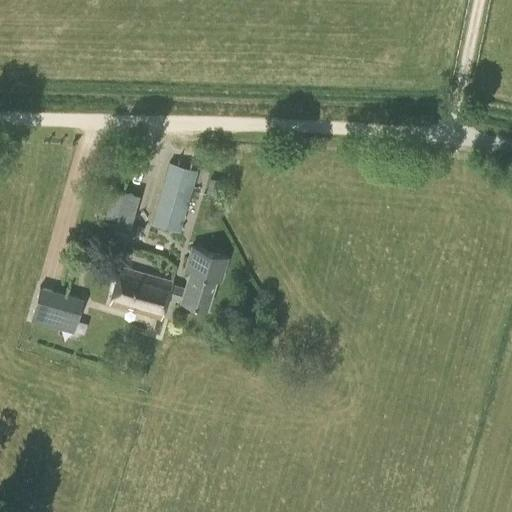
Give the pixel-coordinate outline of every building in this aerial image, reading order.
[(196,170),(169,162),(152,221),(179,229),(190,193),(196,170)] [(35,262),(60,267),(76,190),(57,186),(45,240),(39,239),(35,262)] [(124,189),(123,228),(137,228),(138,189),(124,189)] [(173,282),(169,295),(207,307),(216,279),(220,281),(228,256),(192,245),(185,266),(189,267),(184,286),(173,282)] [(169,295),(173,282),(173,281),(122,265),(110,302),(162,318),(169,295)] [(73,332),(82,297),(40,285),(30,320),(73,332)] [(235,341),(249,345),(253,332),(239,327),(235,341)] [(132,377),(136,367),(127,364),(123,375),(132,377)]
